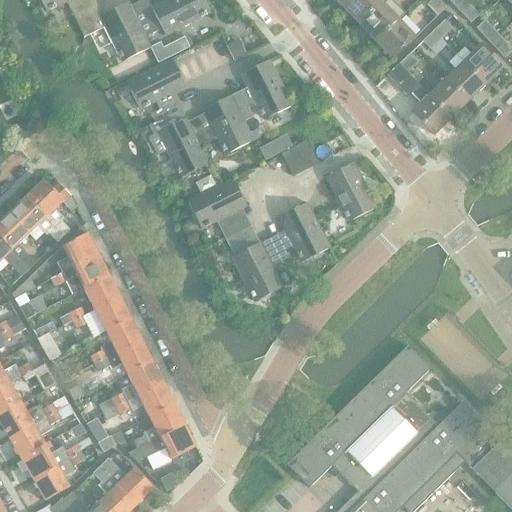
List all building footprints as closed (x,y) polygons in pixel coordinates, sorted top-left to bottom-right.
[(38,0),(45,13),(65,3),(73,19),(94,8),(89,0),(38,0)] [(146,0),(143,0),(128,8),(130,11),(143,38),(161,30),(164,35),(208,13),(202,0),(166,0),(150,8),(146,0)] [(345,11),(358,25),(380,4),(376,0),(348,0),(341,7),(345,11)] [(358,25),(374,42),(396,21),(404,13),(390,0),(383,0),(380,4),(358,25)] [(436,16),(444,8),(436,0),(431,0),(426,5),(436,16)] [(447,0),(455,8),(463,0),(447,0)] [(480,16),(464,0),(463,0),(455,8),(471,25),(480,16)] [(94,8),(73,19),(82,37),(103,27),(121,62),(148,48),(143,38),(130,11),(128,8),(126,4),(102,16),(98,18),(94,8)] [(475,28),(489,44),(498,36),(483,20),(475,28)] [(413,39),(396,21),(374,42),(391,60),(413,39)] [(443,21),(432,32),(439,40),(450,29),(443,21)] [(429,50),(439,40),(432,32),(422,42),(429,50)] [(511,50),(498,36),(489,44),(503,58),(511,50)] [(184,38),(178,41),(183,51),(189,48),(184,38)] [(239,40),(226,46),(234,62),(247,56),(239,40)] [(464,48),(455,56),(483,85),(501,67),(480,45),(470,54),(464,48)] [(409,55),(398,65),(420,88),(427,81),(412,66),(416,62),(409,55)] [(455,69),(445,79),(466,101),(483,85),(455,56),(449,62),(455,69)] [(170,59),(125,81),(139,109),(154,101),(159,110),(150,115),(155,123),(180,111),(173,98),(169,100),(167,95),(171,93),(184,86),(171,59),(170,59)] [(290,106),(287,100),(268,61),(240,75),(262,119),(287,107),(290,106)] [(420,88),(398,65),(387,76),(405,94),(409,91),(420,103),(410,113),(431,135),(449,118),(428,96),(420,88)] [(445,79),(428,96),(449,118),(466,101),(445,79)] [(225,156),(252,142),(230,97),(202,110),(225,156)] [(152,135),(148,138),(157,156),(166,151),(179,178),(206,165),(198,148),(186,124),(186,123),(184,119),(180,111),(155,123),(148,127),(150,131),(152,135)] [(148,127),(138,132),(140,136),(150,131),(148,127)] [(306,142),(280,154),(292,177),(317,165),(306,142)] [(346,223),(375,208),(352,164),(324,178),(346,223)] [(199,229),(244,207),(230,179),(185,202),(199,229)] [(45,182),(26,199),(63,237),(68,232),(58,222),(62,218),(55,210),(62,203),(64,205),(71,198),(59,185),(53,190),(45,182)] [(26,199),(9,216),(28,235),(37,227),(44,235),(49,235),(57,243),(63,237),(26,199)] [(276,217),(287,239),(299,261),(326,247),(304,203),(287,211),(276,217)] [(9,216),(0,224),(0,240),(28,271),(35,265),(26,256),(17,246),(28,236),(28,235),(9,216)] [(47,272),(50,279),(98,255),(87,234),(63,247),(69,258),(56,265),(57,266),(47,272)] [(20,279),(28,271),(0,240),(0,261),(2,260),(20,279)] [(252,303),(279,289),(257,244),(229,258),(252,303)] [(72,297),(85,291),(109,278),(98,255),(50,279),(54,286),(64,281),(72,297)] [(288,282),(284,274),(278,276),(282,285),(288,282)] [(30,278),(11,296),(13,299),(35,289),(30,278)] [(85,291),(95,311),(120,299),(109,278),(85,291)] [(95,311),(106,333),(130,320),(120,299),(95,311)] [(63,328),(73,323),(83,318),(79,309),(58,319),(63,328)] [(0,335),(9,331),(21,324),(16,316),(0,325),(0,335)] [(86,323),(83,318),(73,323),(76,329),(86,323)] [(91,356),(96,365),(141,342),(130,320),(106,333),(111,342),(100,347),(102,351),(91,356)] [(52,323),(32,332),(36,340),(48,334),(56,331),(52,323)] [(0,335),(0,349),(5,346),(2,342),(12,336),(9,331),(0,335)] [(122,364),(127,375),(152,363),(141,342),(96,365),(98,371),(109,365),(111,369),(122,364)] [(42,352),(48,362),(60,356),(54,346),(42,352)] [(408,511),(414,511),(464,463),(456,454),(480,430),(485,426),(462,403),(437,427),(405,394),(430,369),(407,347),(287,466),(309,488),(331,466),(340,475),(343,472),(361,489),(337,511),(397,511),(403,506),(408,511)] [(0,389),(9,385),(21,378),(22,377),(31,372),(32,371),(28,363),(18,369),(15,364),(2,372),(0,368),(0,389)] [(99,406),(103,414),(162,384),(152,363),(127,375),(132,385),(121,391),(123,394),(99,406)] [(22,377),(21,378),(24,383),(34,377),(31,372),(22,377)] [(143,407),(148,417),(173,405),(162,384),(103,414),(92,420),(95,426),(130,409),(132,412),(143,407)] [(0,389),(0,417),(21,405),(9,385),(0,389)] [(63,398),(51,405),(55,412),(68,405),(63,398)] [(0,417),(0,424),(8,439),(55,412),(51,405),(41,410),(39,406),(25,413),(21,405),(0,417)] [(133,442),(137,450),(183,426),(173,405),(148,417),(154,428),(143,433),(145,436),(133,442)] [(8,439),(20,460),(44,446),(39,437),(52,430),(49,425),(59,419),(55,412),(8,439)] [(183,426),(137,450),(128,455),(136,463),(164,449),(170,460),(194,448),(183,426)] [(102,430),(92,435),(97,444),(108,439),(102,430)] [(495,446),(480,430),(456,454),(464,463),(511,511),(511,454),(500,442),(495,446)] [(108,439),(97,444),(103,454),(114,447),(110,438),(108,439)] [(20,460),(32,481),(79,454),(75,446),(65,452),(62,447),(49,455),(44,446),(20,460)] [(83,461),(79,454),(32,481),(44,502),(68,488),(62,479),(76,471),(73,466),(83,461)] [(107,458),(97,469),(133,506),(152,487),(133,468),(125,476),(107,458)] [(106,494),(97,503),(105,511),(126,511),(133,506),(97,469),(92,474),(100,482),(97,485),(106,494)] [(74,511),(105,511),(97,503),(91,509),(82,500),(79,504),(70,495),(63,502),(72,511),(73,510),(74,511)] [(71,511),(72,511),(63,502),(53,511),(71,511)]
